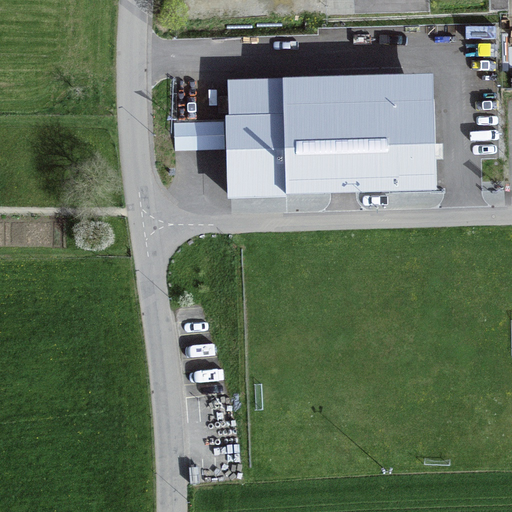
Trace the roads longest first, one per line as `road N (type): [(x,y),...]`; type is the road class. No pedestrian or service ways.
road 1 (residential): [(143,212),(209,223),(511,213)]
road 2 (unclassified): [(172,511),(168,398),(143,212)]
road 3 (unclassified): [(143,212),(137,0)]
